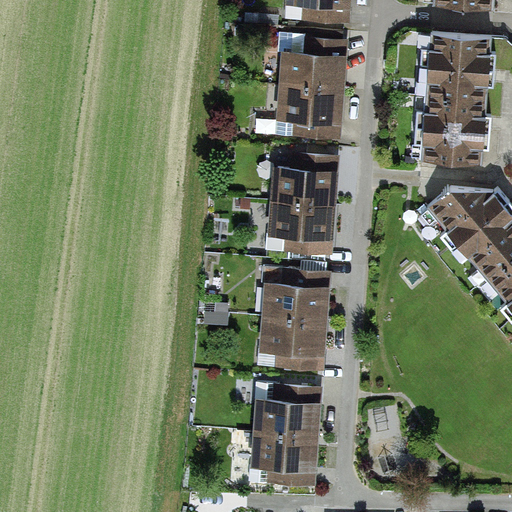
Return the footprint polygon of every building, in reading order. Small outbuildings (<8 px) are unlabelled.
[(355,0),(290,0),(289,19),(354,24),(355,0)] [(499,40),(429,34),(419,155),(490,161),(499,40)] [(352,52),(287,47),(280,134),(345,139),(352,52)] [(344,166),(278,161),(271,245),(337,250),(344,166)] [(511,205),(484,171),(438,209),(511,300),(511,205)] [(334,282),(268,277),(261,364),(327,370),(334,282)] [(325,399),(259,393),(251,477),(318,482),(325,399)]
